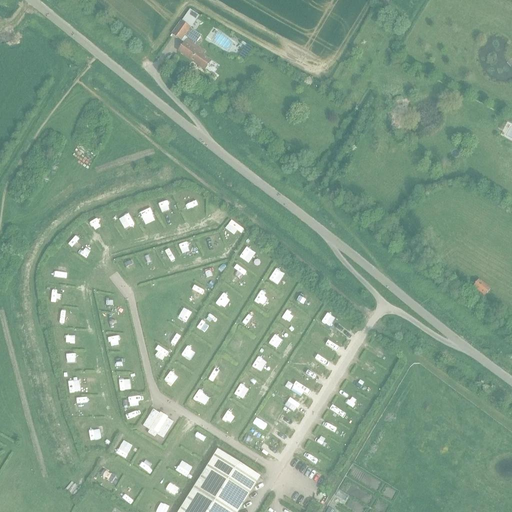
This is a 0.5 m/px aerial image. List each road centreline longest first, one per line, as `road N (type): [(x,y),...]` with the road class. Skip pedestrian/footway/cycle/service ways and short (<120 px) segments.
road 1 (unclassified): [(511,381),(30,0)]
road 2 (unknown): [(278,471),(158,396),(135,302),(94,269)]
